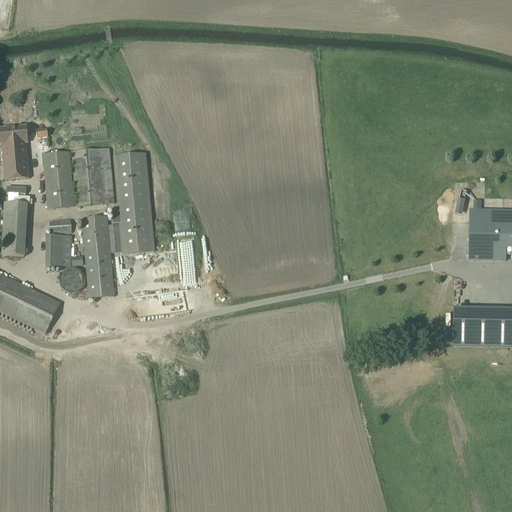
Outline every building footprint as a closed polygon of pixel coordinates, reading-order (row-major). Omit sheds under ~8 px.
[(26,127),(0,129),(0,146),(2,146),(5,183),(29,181),(26,147),(26,144),(28,144),(27,138),(26,127)] [(48,139),(47,131),(46,131),(36,132),(37,140),(47,139),(48,139)] [(102,151),(71,154),(72,162),(76,209),(107,206),(115,206),(110,158),(109,150),(102,151)] [(69,154),(43,157),(48,212),(74,209),(69,154)] [(120,209),(113,209),(115,224),(121,224),(121,226),(124,254),(124,256),(156,253),(147,155),(115,158),(120,209)] [(26,217),(27,207),(5,205),(4,216),(26,217)] [(511,212),(466,213),(466,262),(503,262),(503,250),(511,249),(511,212)] [(106,219),(81,221),(88,301),(113,299),(106,219)] [(70,222),(49,224),(50,237),(72,235),(70,222)] [(124,254),(121,226),(106,228),(109,256),(124,254)] [(24,259),(25,248),(25,238),(17,238),(17,248),(3,247),(2,258),(24,259)] [(473,271),(457,272),(457,306),(474,305),(473,271)] [(489,290),(511,290),(511,272),(489,272),(489,290)] [(0,277),(0,314),(14,322),(46,336),(60,307),(0,277)] [(511,313),(453,312),(452,348),(511,349),(511,313)] [(101,342),(105,326),(79,319),(75,334),(101,342)] [(107,347),(125,348),(126,336),(108,334),(107,347)] [(146,346),(146,347),(141,345),(138,356),(162,362),(164,350),(146,346)]
